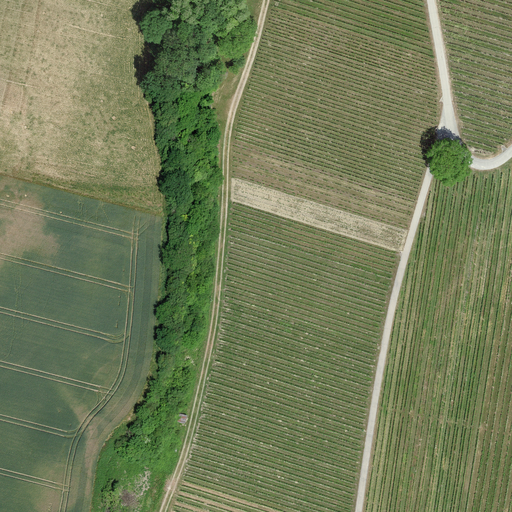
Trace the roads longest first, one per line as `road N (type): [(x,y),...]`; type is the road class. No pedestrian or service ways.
road 1 (track): [(266,0),(227,130),(211,336),(163,511)]
road 2 (track): [(448,105),(392,306),(358,511)]
road 3 (track): [(430,0),(460,151),(487,165),(511,150)]
